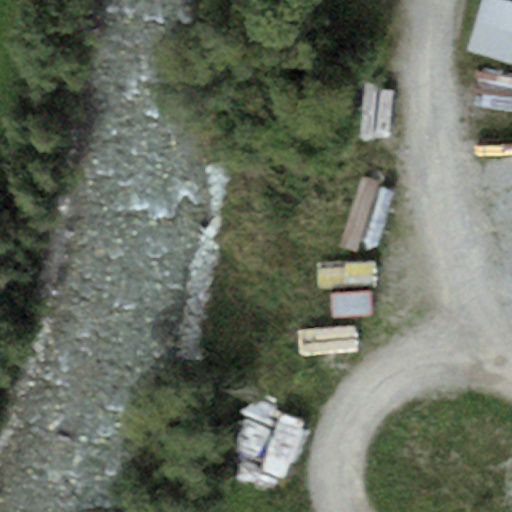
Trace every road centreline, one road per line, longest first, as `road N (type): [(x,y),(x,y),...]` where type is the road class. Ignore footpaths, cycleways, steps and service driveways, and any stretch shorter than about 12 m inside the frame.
road 1 (track): [(511,357),(443,260),(426,217),(416,164),(436,0)]
road 2 (track): [(511,376),(437,360),(378,381),(337,428),(330,459),(339,511)]
